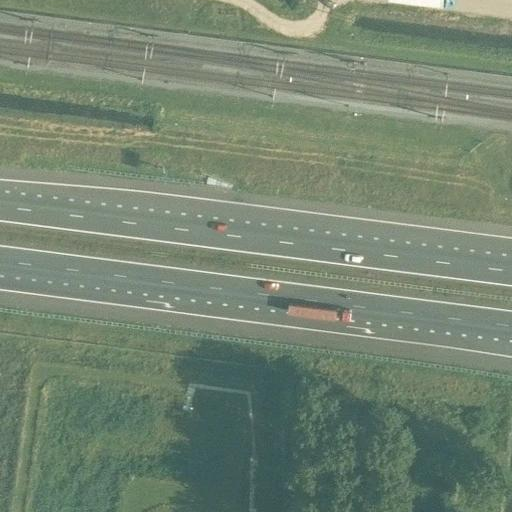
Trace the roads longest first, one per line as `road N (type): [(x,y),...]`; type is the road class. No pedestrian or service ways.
road 1 (motorway): [(0,263),(511,328)]
road 2 (motorway): [(511,270),(0,206)]
